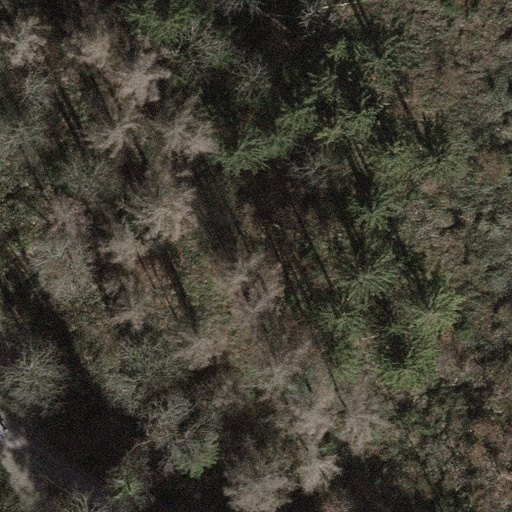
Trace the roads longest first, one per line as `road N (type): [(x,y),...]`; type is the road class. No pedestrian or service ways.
road 1 (track): [(34,511),(0,341)]
road 2 (track): [(0,431),(108,511)]
